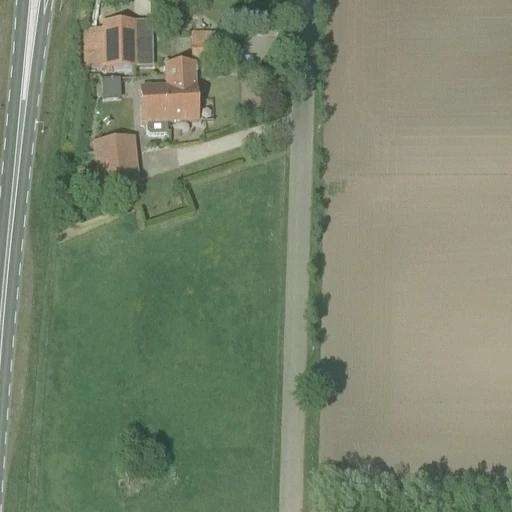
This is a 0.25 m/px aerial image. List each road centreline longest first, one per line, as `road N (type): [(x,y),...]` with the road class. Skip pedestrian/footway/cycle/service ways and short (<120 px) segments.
road 1 (unclassified): [(291,511),(307,0)]
road 2 (primary): [(0,331),(26,64)]
